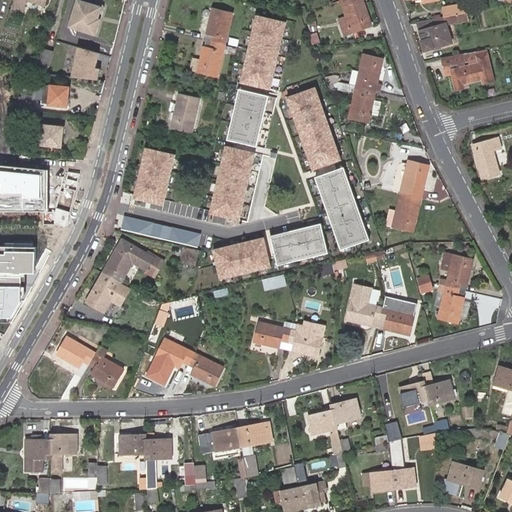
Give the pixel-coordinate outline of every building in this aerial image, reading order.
[(45,0),(16,0),(13,9),(22,12),(25,1),(44,7),(45,0)] [(340,0),(346,14),(339,17),(345,32),(352,29),(370,22),(362,0),(340,0)] [(101,8),(78,2),(70,28),(95,36),(98,25),(96,25),(101,8)] [(458,15),(466,13),(464,5),(443,9),(445,17),(457,15),(458,15)] [(213,41),(226,44),(234,12),(215,7),(209,32),(215,34),(213,41)] [(469,21),(467,13),(466,13),(458,15),(457,15),(459,23),(469,21)] [(447,25),(459,23),(457,15),(445,17),(445,18),(447,25)] [(286,23),(256,16),(240,84),(271,91),(286,23)] [(445,17),(419,22),(420,25),(423,40),(421,41),(425,50),(451,43),(447,25),(445,18),(445,17)] [(318,30),(316,21),(309,22),(311,32),(318,30)] [(215,34),(209,32),(207,39),(213,41),(215,34)] [(308,35),(311,44),(318,42),(316,33),(308,35)] [(213,41),(207,39),(205,47),(211,49),(213,41)] [(218,75),(226,44),(213,41),(211,49),(205,47),(200,71),(218,75)] [(238,48),(230,46),(229,53),(236,55),(238,48)] [(99,54),(78,47),(71,78),(98,81),(101,70),(95,69),(99,54)] [(494,81),(489,49),(443,57),(445,65),(446,65),(451,64),(453,75),(456,90),(465,88),(464,83),(469,82),(484,79),(484,83),(494,81)] [(48,73),(54,52),(45,50),(39,71),(48,73)] [(354,84),(367,86),(377,88),(379,80),(375,79),(380,54),(361,51),(354,84)] [(326,77),(328,84),(338,81),(335,74),(326,77)] [(353,90),(348,115),(367,118),(368,112),(377,113),(380,99),(375,98),(377,88),(367,86),(354,84),(338,81),(328,84),(330,90),(336,87),(353,90)] [(70,89),(45,86),(43,105),(68,108),(70,89)] [(317,88),(287,98),(313,172),(343,162),(317,88)] [(269,97),(239,90),(227,141),(257,148),(269,97)] [(179,102),(173,126),(192,131),(199,98),(178,93),(176,101),(179,102)] [(35,99),(20,97),(18,105),(35,107),(35,99)] [(18,105),(18,113),(34,115),(35,107),(18,105)] [(34,115),(18,113),(17,121),(33,123),(34,115)] [(66,129),(47,127),(44,146),(64,148),(66,129)] [(493,147),(502,145),(500,137),(473,144),(479,169),(481,177),(500,173),(497,164),(495,154),(493,147)] [(504,151),(502,145),(493,147),(495,154),(504,151)] [(256,154),(225,147),(210,216),(240,223),(256,154)] [(176,156),(145,149),(133,200),(163,207),(176,156)] [(409,159),(403,192),(425,196),(426,189),(423,189),(429,163),(409,159)] [(0,211),(48,210),(49,170),(0,164),(0,211)] [(393,181),(399,182),(402,168),(396,167),(393,181)] [(344,168),(315,179),(341,252),(371,242),(344,168)] [(425,196),(403,192),(396,225),(416,228),(421,203),(423,203),(425,196)] [(322,224),(270,237),(278,267),(329,255),(322,224)] [(265,238),(213,250),(221,281),(272,268),(265,238)] [(102,273),(121,283),(134,262),(152,273),(160,259),(148,252),(147,255),(122,241),(107,267),(105,266),(102,273)] [(385,248),(387,259),(407,255),(404,244),(385,248)] [(36,247),(0,246),(0,323),(10,324),(22,300),(22,273),(36,273),(36,247)] [(457,279),(464,281),(469,257),(450,252),(451,251),(442,249),(439,266),(447,268),(445,276),(443,284),(455,286),(457,279)] [(196,268),(199,253),(187,250),(183,265),(196,268)] [(375,262),(373,256),(366,258),(368,264),(375,262)] [(331,265),(332,271),(346,268),(345,262),(331,265)] [(331,265),(324,267),(326,277),(333,275),(332,271),(331,265)] [(104,313),(121,283),(102,273),(98,279),(100,280),(87,303),(104,313)] [(419,283),(429,280),(427,273),(417,275),(419,283)] [(281,287),(279,278),(264,282),(266,291),(281,287)] [(455,286),(462,288),(464,281),(457,279),(455,286)] [(430,287),(429,280),(419,283),(421,290),(430,287)] [(455,319),(460,295),(453,293),(455,286),(443,284),(441,291),(436,315),(455,319)] [(380,320),(383,308),(368,305),(371,290),(352,286),(346,321),(372,326),(373,319),(380,320)] [(460,295),(462,288),(455,286),(453,293),(460,295)] [(413,334),(416,314),(405,312),(406,306),(393,304),(392,310),(383,308),(380,320),(388,322),(386,329),(413,334)] [(108,329),(102,325),(99,332),(105,335),(108,329)] [(290,331),(283,330),(257,326),(254,345),(279,349),(280,342),(288,343),(290,331)] [(318,356),(322,337),(296,333),(290,331),(288,343),(295,345),(294,352),(318,356)] [(89,364),(94,354),(66,338),(57,355),(79,367),(82,361),(89,364)] [(188,363),(193,352),(164,338),(155,356),(178,367),(181,360),(188,363)] [(279,349),(286,351),(288,343),(280,342),(279,349)] [(288,343),(286,351),(294,352),(295,345),(288,343)] [(107,351),(99,346),(94,354),(103,358),(107,351)] [(222,365),(193,352),(188,363),(194,366),(191,373),(214,383),(222,365)] [(103,358),(94,354),(89,364),(95,368),(92,374),(114,386),(123,369),(103,358)] [(178,367),(185,370),(188,363),(181,360),(178,367)] [(79,367),(85,371),(89,364),(82,361),(79,367)] [(188,363),(185,370),(191,373),(194,366),(188,363)] [(511,390),(511,368),(501,366),(495,385),(511,390)] [(429,399),(430,403),(453,396),(448,378),(425,385),(429,399)] [(425,384),(423,380),(398,387),(404,406),(429,399),(425,385),(425,384)] [(355,394),(329,401),(330,405),(331,406),(332,410),(334,420),(359,413),(355,394)] [(311,431),(335,425),(334,420),(332,410),(331,406),(306,412),(311,431)] [(449,427),(446,416),(434,419),(438,429),(449,427)] [(237,428),(241,447),(265,443),(272,441),(270,431),(263,432),(261,423),(237,428)] [(490,428),(476,426),(475,435),(488,436),(490,428)] [(217,452),(241,447),(237,428),(213,433),(217,452)] [(488,436),(499,439),(502,431),(490,428),(488,436)] [(145,435),(145,429),(120,430),(121,450),(146,449),(145,440),(145,435)] [(76,430),(51,430),(51,436),(51,455),(59,455),(59,450),(77,450),(76,430)] [(497,444),(506,448),(511,434),(507,433),(502,431),(499,439),(497,444)] [(146,449),(146,455),(171,454),(170,433),(145,435),(145,440),(146,449)] [(388,440),(387,433),(374,437),(375,443),(376,443),(388,440)] [(51,455),(51,436),(25,437),(25,468),(44,467),(43,456),(51,455)] [(348,438),(339,440),(342,452),(351,450),(348,438)] [(401,438),(389,441),(392,449),(403,446),(401,438)] [(342,452),(339,440),(333,442),(336,454),(342,452)] [(388,440),(376,443),(377,451),(387,448),(388,440)] [(249,453),(243,454),(247,476),(252,475),(249,453)] [(338,466),(345,465),(343,453),(335,455),(338,466)] [(488,469),(460,459),(454,477),(482,487),(488,469)] [(99,467),(99,463),(90,462),(90,477),(99,477),(99,467)] [(196,466),(197,481),(207,480),(205,465),(196,466)] [(186,467),(187,486),(196,485),(195,466),(186,467)] [(392,469),(395,488),(417,484),(415,466),(392,469)] [(99,477),(99,486),(109,485),(109,467),(99,467),(99,477)] [(302,469),(296,470),(299,484),(304,482),(302,469)] [(373,490),(395,488),(392,469),(371,472),(363,473),(365,485),(372,485),(373,490)] [(152,470),(147,470),(148,489),(157,488),(157,482),(152,483),(152,470)] [(299,484),(296,470),(285,472),(287,486),(293,485),(299,484)] [(52,493),(62,493),(62,478),(58,478),(58,474),(52,474),(52,493)] [(511,478),(507,476),(499,495),(511,499),(511,478)] [(247,495),(243,480),(235,482),(238,497),(247,495)] [(327,489),(325,481),(300,488),(300,490),(304,508),(322,504),(322,502),(327,502),(324,490),(327,489)] [(148,489),(149,504),(159,503),(158,488),(157,488),(148,489)] [(285,511),(288,511),(304,508),(300,490),(295,491),(275,496),(276,503),(283,502),(285,511)] [(99,492),(75,493),(75,501),(91,500),(91,498),(99,498),(99,492)] [(145,509),(145,493),(135,494),(136,510),(145,509)]
